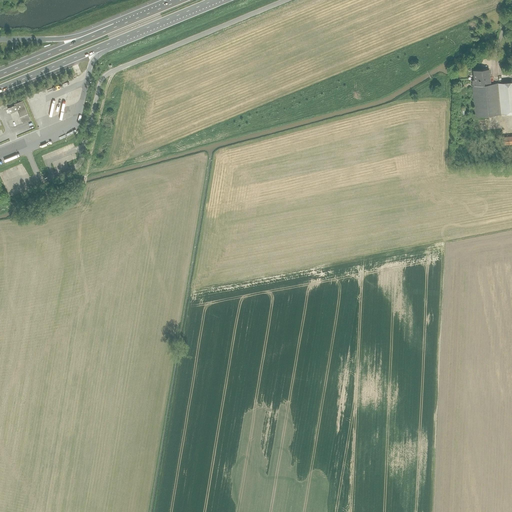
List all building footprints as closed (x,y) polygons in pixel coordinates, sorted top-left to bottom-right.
[(476,117),(501,115),(498,84),(491,84),(490,69),(473,70),(474,80),(472,80),(476,117)] [(52,90),(68,84),(67,82),(52,88),(52,90)] [(511,82),(498,84),(501,115),(511,113),(511,82)] [(52,115),(58,117),(62,102),(55,100),(52,115)] [(22,123),(30,119),(23,101),(15,104),(15,105),(8,108),(10,113),(17,110),(22,123)]
